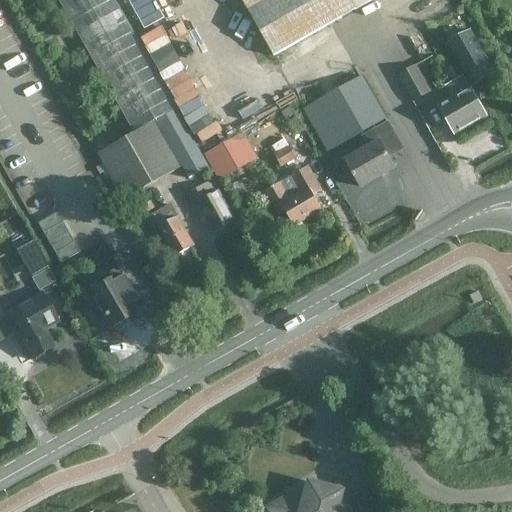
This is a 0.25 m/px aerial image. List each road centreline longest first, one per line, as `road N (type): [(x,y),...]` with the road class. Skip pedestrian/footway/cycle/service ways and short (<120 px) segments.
road 1 (tertiary): [(0,481),(313,306)]
road 2 (unclassified): [(313,306),(417,484),(432,496),(511,494)]
road 3 (tertiary): [(313,306),(463,220)]
